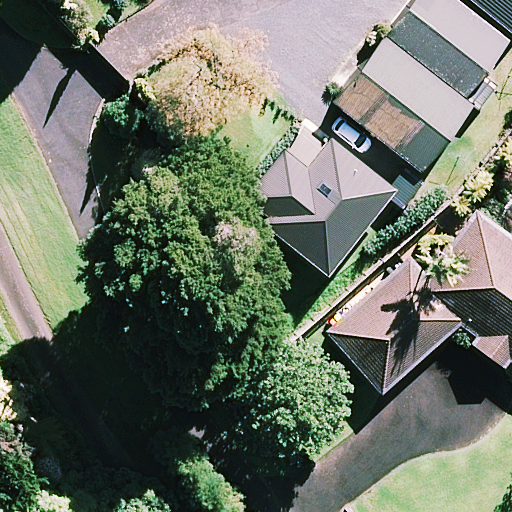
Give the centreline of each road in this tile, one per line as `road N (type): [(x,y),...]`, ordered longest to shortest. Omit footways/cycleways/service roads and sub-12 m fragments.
road 1 (residential): [(282,511),(185,388),(0,56)]
road 2 (residential): [(0,251),(64,394),(149,511)]
